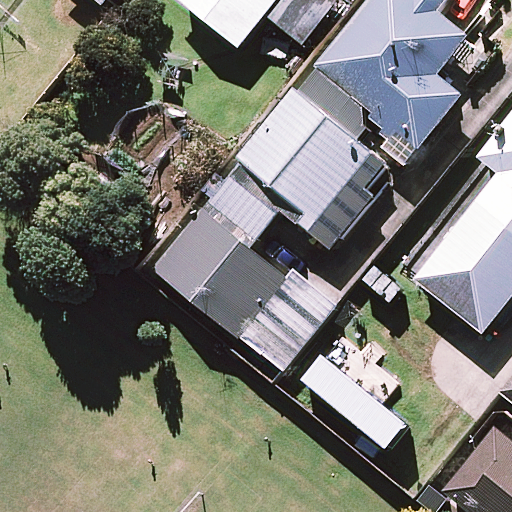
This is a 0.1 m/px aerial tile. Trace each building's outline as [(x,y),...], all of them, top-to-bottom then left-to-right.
[(118,0),(89,0),(109,14),(118,0)] [(376,0),(156,274),(247,344),(297,285),(258,251),(285,219),(334,256),(467,103),(445,82),(475,45),(439,17),(450,0),(376,0)] [(176,0),(173,4),(244,58),(288,0),(176,0)] [(511,125),(482,162),(500,178),(417,284),(488,338),(511,309),(511,125)] [(361,291),(341,315),(378,346),(398,322),(419,296),(382,265),(361,291)] [(511,376),(499,393),(511,403),(511,376)] [(511,511),(511,443),(499,433),(446,497),(466,511),(511,511)]
